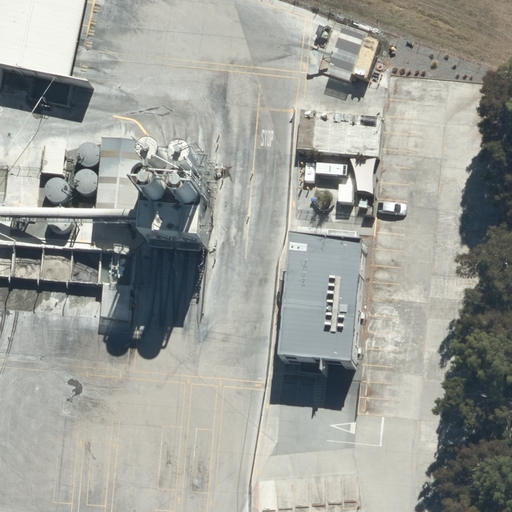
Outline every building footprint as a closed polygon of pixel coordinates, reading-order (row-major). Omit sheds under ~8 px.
[(92,0),(0,0),(0,84),(3,71),(77,84),(92,0)] [(399,40),(382,35),(369,76),(386,81),(399,40)] [(384,118),(304,111),(301,151),(381,158),(384,118)] [(146,145),(105,143),(101,220),(141,225),(146,145)] [(67,150),(44,148),(42,176),(65,178),(67,150)] [(214,158),(155,155),(151,246),(209,249),(214,158)] [(371,247),(298,240),(288,362),(361,368),(371,247)]
